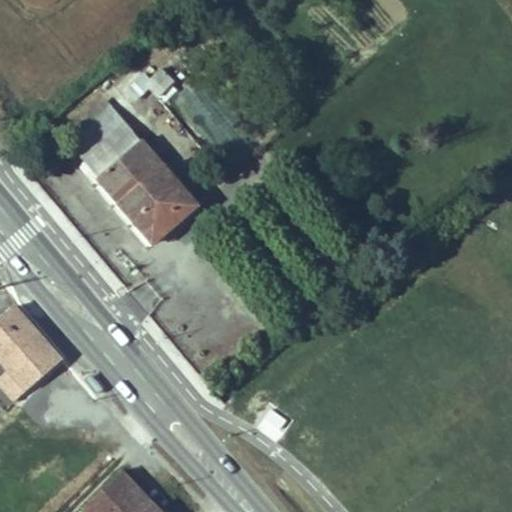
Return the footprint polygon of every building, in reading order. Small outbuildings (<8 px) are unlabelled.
[(174,82),(161,69),(147,84),(160,97),(174,82)] [(196,206),(112,107),(71,143),(100,176),(98,178),(143,231),(150,228),(158,238),(196,206)] [(158,238),(150,228),(143,231),(153,242),(158,238)] [(38,335),(13,306),(0,317),(0,358),(9,369),(0,377),(0,383),(15,401),(60,361),(38,335)] [(158,511),(120,472),(83,508),(87,511),(158,511)]
